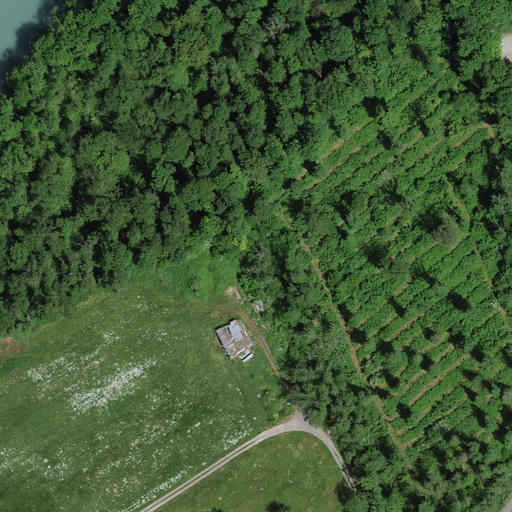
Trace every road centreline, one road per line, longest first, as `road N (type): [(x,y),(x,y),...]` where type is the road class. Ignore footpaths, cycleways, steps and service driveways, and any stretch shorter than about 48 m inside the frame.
road 1 (track): [(362,511),(340,461),(246,313),(150,301)]
road 2 (track): [(306,413),(147,511)]
